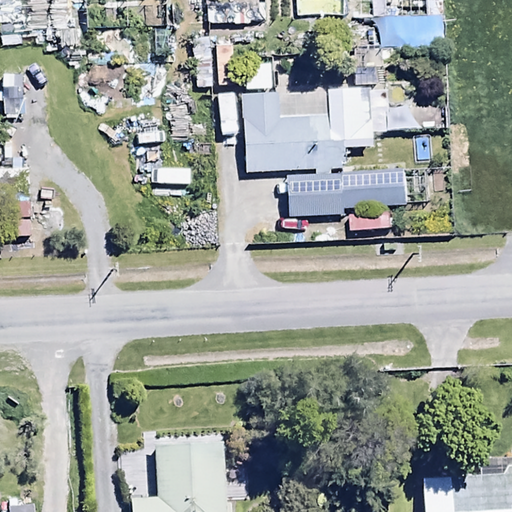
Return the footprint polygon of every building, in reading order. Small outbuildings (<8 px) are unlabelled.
[(441,0),(386,0),(387,54),(442,53),(441,0)] [(240,66),(240,94),(275,94),(275,66),(240,66)] [(388,98),(324,99),(324,122),(279,123),(278,101),(242,101),(243,178),(340,176),(340,159),(370,159),(369,139),(441,136),(440,101),(389,104),(388,98)] [(26,175),(0,175),(0,243),(28,242),(26,175)] [(312,183),(312,214),(403,213),(402,177),(345,178),(345,182),(312,183)] [(389,219),(349,219),(349,235),(389,236),(389,219)] [(233,511),(233,509),(224,510),(221,443),(152,446),(155,504),(128,505),(128,511),(233,511)] [(511,511),(511,462),(475,465),(476,481),(419,484),(420,511),(511,511)]
